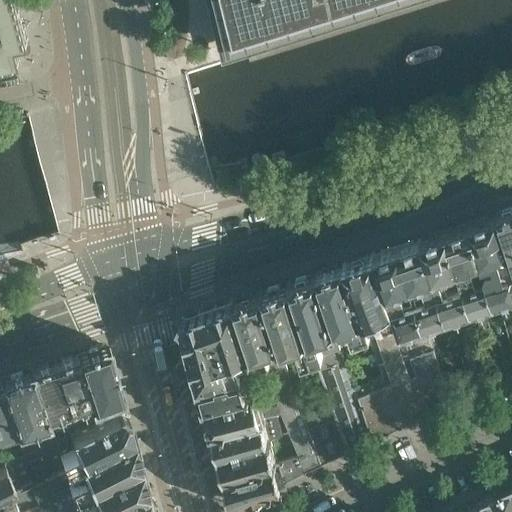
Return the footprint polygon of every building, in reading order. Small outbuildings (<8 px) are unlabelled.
[(27,38),(20,9),(19,7),(17,0),(0,0),(0,63),(8,62),(10,62),(10,61),(18,59),(20,59),(20,57),(19,57),(16,45),(16,43),(26,40),(26,41),(28,40),(27,38)] [(209,0),(223,55),(237,51),(399,0),(209,0)] [(279,167),(255,174),(259,188),(283,181),(279,167)] [(511,206),(504,209),(496,212),(511,259),(511,206)] [(511,259),(496,212),(496,211),(494,211),(494,212),(489,214),(489,213),(487,214),(478,217),(469,220),(469,221),(481,258),(493,254),(497,267),(485,271),(494,297),(511,291),(511,259)] [(494,297),(485,271),(474,275),(469,262),(481,258),(469,221),(467,221),(459,224),(458,224),(450,227),(449,228),(474,304),(494,297)] [(430,233),(421,236),(421,237),(447,313),(474,304),(449,228),(448,227),(439,230),(430,233)] [(447,313),(421,237),(419,237),(411,240),(410,240),(402,243),(401,244),(413,281),(417,294),(425,320),(429,319),(447,313)] [(405,298),(401,285),(413,281),(401,244),(401,243),(391,246),(381,249),(381,250),(375,252),(375,251),(374,252),(373,252),(386,290),(398,312),(395,315),(398,324),(400,329),(425,320),(417,294),(405,298)] [(398,312),(386,290),(373,252),(371,253),(371,254),(366,255),(367,256),(354,260),(353,260),(346,262),(343,263),(344,263),(343,263),(369,334),(398,324),(395,315),(398,312)] [(369,334),(343,263),(335,266),(335,265),(324,269),(316,272),(334,325),(345,321),(352,339),(369,334)] [(334,325),(316,272),(314,272),(315,273),(291,281),(291,280),(289,281),(314,352),(335,415),(347,452),(374,439),(354,381),(334,325)] [(314,352),(289,281),(287,281),(287,282),(280,284),(271,287),(264,290),(264,289),(262,290),(285,355),(301,349),(303,355),(314,352)] [(308,424),(285,355),(262,290),(260,291),(252,294),(252,293),(243,296),(243,297),(235,299),(233,299),(256,366),(262,364),(270,385),(274,395),(299,456),(305,472),(321,464),(308,424)] [(256,366),(233,299),(231,300),(217,305),(214,306),(215,306),(200,311),(198,311),(198,312),(184,317),(184,316),(182,317),(182,319),(186,333),(186,335),(187,335),(190,349),(190,351),(191,351),(195,365),(194,365),(195,367),(199,381),(198,381),(199,383),(241,371),(256,366)] [(425,320),(429,331),(441,327),(451,324),(447,313),(429,319),(425,320)] [(429,331),(425,320),(400,329),(429,412),(450,402),(452,401),(429,331)] [(429,412),(400,329),(398,324),(369,334),(382,371),(354,381),(374,439),(429,412)] [(121,393),(108,348),(107,342),(102,344),(100,345),(88,349),(76,353),(92,400),(93,403),(121,393)] [(92,400),(76,353),(53,361),(69,407),(92,400)] [(69,407),(53,361),(31,368),(47,415),(69,407)] [(47,415),(31,368),(30,368),(22,371),(3,378),(2,377),(0,378),(0,379),(16,425),(18,429),(48,418),(47,415)] [(247,391),(241,371),(199,383),(205,403),(247,391)] [(0,430),(16,425),(0,379),(0,378),(0,430)] [(263,416),(259,399),(274,395),(270,385),(247,391),(205,403),(212,430),(263,416)] [(61,468),(132,434),(127,417),(127,413),(118,409),(49,442),(61,468)] [(347,452),(335,415),(308,424),(321,464),(347,452)] [(270,440),(263,416),(212,430),(213,434),(219,454),(270,440)] [(97,511),(146,488),(145,485),(132,437),(132,434),(61,468),(37,479),(33,481),(33,478),(0,493),(0,511),(97,511)] [(276,463),(270,440),(219,454),(224,477),(276,463)] [(61,468),(49,442),(28,452),(37,479),(61,468)] [(0,493),(33,478),(24,454),(0,465),(0,493)] [(281,484),(305,472),(299,456),(276,463),(224,477),(232,506),(233,507),(239,504),(281,484)] [(511,511),(511,484),(506,487),(497,491),(498,491),(491,494),(499,511),(511,511)] [(151,511),(146,488),(97,511),(151,511)] [(499,511),(491,494),(483,498),(477,501),(469,505),(472,511),(499,511)]
